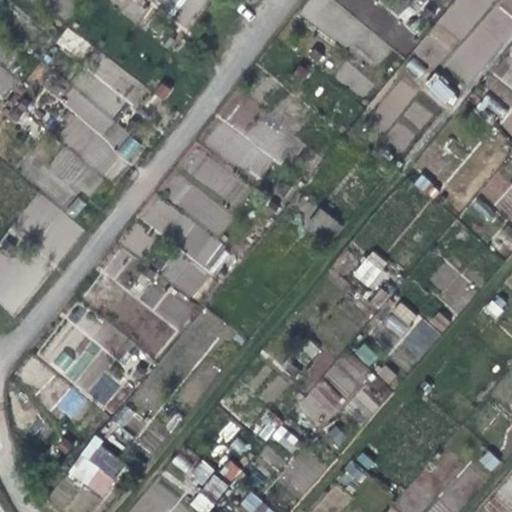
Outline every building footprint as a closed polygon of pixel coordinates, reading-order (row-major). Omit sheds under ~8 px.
[(436,72),(424,82),(444,107),(456,98),(436,72)] [(130,136),(119,151),(129,159),(141,145),(130,136)] [(323,213),(310,229),(324,240),(338,225),(323,213)] [(372,250),(352,273),(367,287),(387,264),(372,250)] [(398,332),(415,317),(404,304),(387,319),(398,332)] [(424,358),(438,329),(417,319),(403,348),(424,358)] [(319,426),(342,399),(321,380),(297,406),(319,426)] [(71,389),(56,404),(72,419),(87,403),(71,389)] [(82,459),(72,473),(103,499),(113,484),(82,459)] [(190,505),(199,511),(208,511),(230,483),(201,462),(190,477),(203,487),(190,505)] [(273,511),(253,491),(238,504),(245,511),(273,511)]
